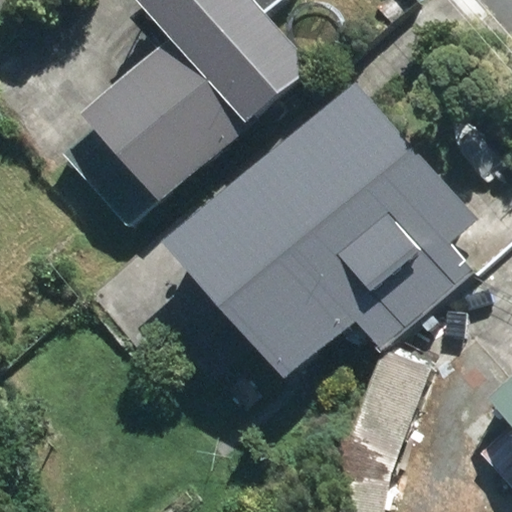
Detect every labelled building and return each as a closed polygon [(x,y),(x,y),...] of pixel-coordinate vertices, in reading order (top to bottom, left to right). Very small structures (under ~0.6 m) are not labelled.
[(103,131),(71,158),(133,231),(168,202),(171,206),(259,133),(255,128),(319,74),(273,20),(296,0),(149,0),(147,2),(183,44),(94,119),(103,131)] [(479,279),(454,250),(483,226),(365,89),(179,249),(298,386),(366,327),(391,355),(479,279)] [(43,115),(21,132),(37,153),(59,136),(43,115)] [(393,511),(398,475),(435,377),(390,360),(352,458),(346,511),(393,511)] [(511,511),(511,391),(498,405),(511,419),(511,434),(487,458),(505,477),(488,493),(507,511),(511,511)]
